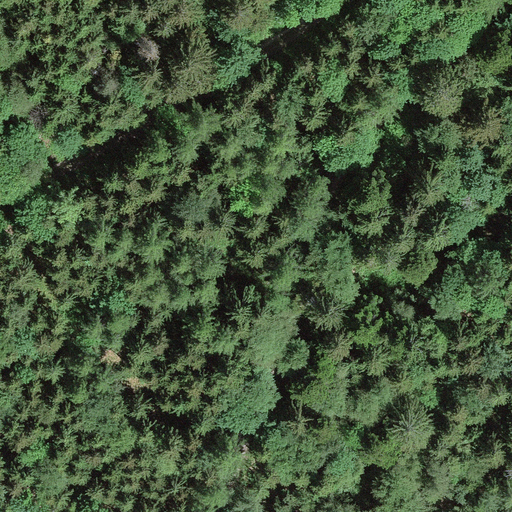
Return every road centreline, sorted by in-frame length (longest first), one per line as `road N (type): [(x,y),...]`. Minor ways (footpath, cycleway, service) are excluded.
road 1 (track): [(207,511),(318,219),(485,0)]
road 2 (track): [(351,0),(105,154),(0,203)]
